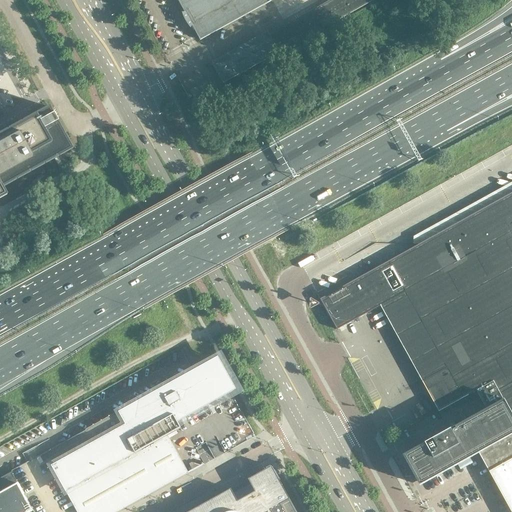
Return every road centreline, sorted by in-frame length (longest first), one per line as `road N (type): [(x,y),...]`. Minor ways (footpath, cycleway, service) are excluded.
road 1 (motorway): [(448,72),(0,320)]
road 2 (motorway): [(0,361),(431,123)]
road 3 (primary): [(62,0),(303,426)]
road 4 (primary): [(319,420),(92,0)]
road 5 (unclassified): [(150,511),(303,426)]
road 6 (unclassified): [(360,426),(298,311),(302,294)]
